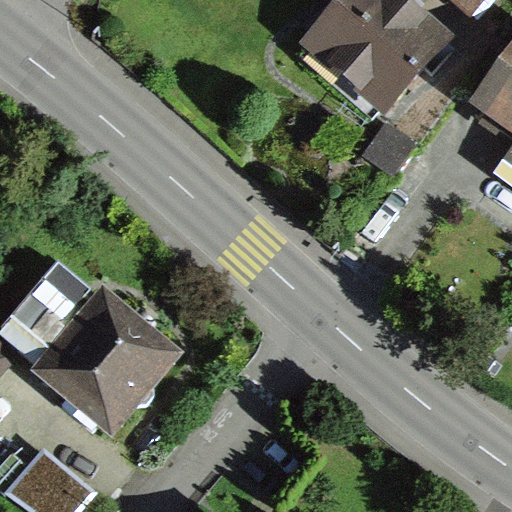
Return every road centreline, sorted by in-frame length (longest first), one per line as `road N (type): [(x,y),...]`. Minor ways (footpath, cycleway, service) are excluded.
road 1 (tertiary): [(0,32),(322,310)]
road 2 (residential): [(155,511),(322,310)]
road 3 (tertiary): [(322,310),(469,446),(511,475)]
